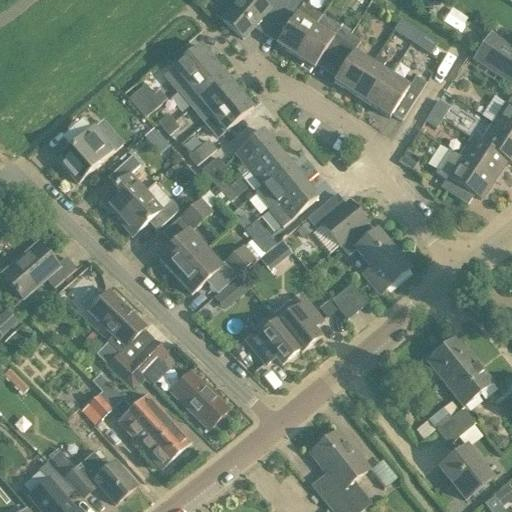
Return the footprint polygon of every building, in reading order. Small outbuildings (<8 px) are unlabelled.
[(291,0),(265,0),(260,6),(253,0),(241,0),(221,24),(242,42),(269,12),(280,19),(291,0)] [(291,0),(280,19),(289,25),(275,47),(294,60),(313,30),(313,29),(295,17),(303,6),(293,0),(291,0)] [(393,32),(430,56),(437,45),(400,21),(393,32)] [(350,36),(339,29),(331,42),(313,30),(294,60),(313,72),(328,49),(338,55),(350,36)] [(333,85),(352,97),(371,68),(370,67),(352,55),(360,43),(350,36),(338,55),(348,62),(333,85)] [(511,50),(490,37),(474,62),(511,86),(511,50)] [(176,95),(177,94),(213,64),(200,48),(162,79),(176,95)] [(370,109),(389,79),(380,73),(386,64),(376,58),(370,67),(371,68),(352,97),(370,109)] [(190,110),(226,80),(213,64),(177,94),(190,110)] [(415,79),(407,91),(389,79),(370,109),(389,121),(391,118),(401,124),(425,86),(415,79)] [(203,126),(239,96),(226,80),(190,110),(203,126)] [(144,121),(161,107),(145,87),(128,101),(144,121)] [(239,96),(203,126),(216,142),(252,112),(239,96)] [(511,97),(493,126),(511,138),(511,97)] [(431,114),(443,121),(449,111),(438,104),(431,114)] [(443,121),(431,114),(424,125),(436,132),(443,121)] [(167,117),(157,125),(163,132),(173,124),(167,117)] [(168,138),(179,130),(173,124),(163,132),(168,138)] [(511,138),(493,126),(481,145),(472,140),(472,141),(511,167),(511,138)] [(162,140),(153,130),(144,138),(152,148),(154,147),(162,140)] [(76,187),(112,155),(92,133),(56,165),(76,187)] [(248,173),(275,151),(261,134),(234,156),(242,167),(236,172),(241,179),(248,173)] [(511,167),(472,141),(459,160),(493,183),(505,164),(511,167)] [(196,169),(216,153),(208,142),(188,158),(196,169)] [(275,151),(248,173),(261,190),(262,191),(289,168),(275,151)] [(406,153),(399,164),(412,172),(419,161),(406,153)] [(467,208),(473,199),(480,203),(493,183),(459,160),(449,154),(434,176),(445,183),(439,191),(467,208)] [(117,220),(145,195),(129,177),(140,168),(131,158),(107,179),(116,189),(99,204),(109,215),(111,213),(117,220)] [(268,214),(303,185),(289,168),(262,191),(261,190),(254,196),(268,212),(267,213),(268,214)] [(221,196),(228,190),(219,181),(213,187),(221,196)] [(303,185),(268,214),(282,231),(317,202),(303,185)] [(228,190),(221,196),(230,206),(236,200),(228,190)] [(145,195),(117,220),(124,227),(122,229),(131,240),(148,225),(156,233),(180,212),(171,202),(160,212),(145,195)] [(200,201),(179,219),(192,233),(212,214),(200,201)] [(340,248),(366,226),(348,204),(329,221),(320,210),(306,221),(316,232),(322,227),(340,248)] [(244,234),(251,228),(242,218),(235,224),(244,234)] [(244,234),(265,257),(272,251),(273,250),(277,248),(256,223),(251,228),(244,234)] [(314,232),(307,223),(295,232),(302,241),(314,232)] [(355,251),(371,270),(363,277),(379,296),(409,272),(376,233),(374,235),(366,226),(340,248),(347,258),(355,251)] [(174,280),(204,253),(187,235),(158,262),(174,280)] [(272,251),(282,263),(290,256),(281,244),(273,250),(272,251)] [(65,260),(56,268),(37,247),(1,278),(22,302),(45,283),(53,292),(75,272),(65,260)] [(255,262),(242,248),(221,267),(222,268),(234,282),(255,262)] [(190,298),(219,270),(204,253),(174,280),(190,298)] [(234,282),(224,292),(235,304),(246,295),(234,282)] [(331,304),(347,324),(368,307),(352,287),(331,304)] [(88,315),(112,339),(106,345),(118,356),(117,357),(128,368),(152,343),(142,333),(143,332),(106,296),(88,315)] [(292,309),(286,302),(269,317),(277,327),(299,354),(299,355),(300,357),(319,341),(312,333),(322,326),(301,301),(292,309)] [(337,312),(329,302),(318,310),(327,320),(337,312)] [(0,321),(0,337),(1,338),(2,340),(6,337),(16,328),(6,316),(0,321)] [(268,316),(250,331),(255,336),(245,344),(265,369),(275,361),(281,369),(299,355),(299,354),(277,327),(269,317),(268,316)] [(27,343),(17,332),(4,344),(14,355),(27,343)] [(462,411),(493,387),(455,340),(425,365),(462,411)] [(128,368),(141,381),(165,356),(152,343),(128,368)] [(107,346),(107,345),(96,357),(107,368),(117,357),(118,356),(107,346)] [(128,368),(117,357),(107,368),(106,369),(131,392),(141,381),(128,368)] [(207,434),(228,413),(190,375),(169,396),(207,434)] [(89,386),(113,405),(121,395),(98,376),(89,386)] [(94,428),(112,412),(98,398),(81,414),(94,428)] [(133,412),(175,460),(190,446),(148,399),(133,412)] [(415,432),(423,442),(435,432),(461,412),(460,412),(458,413),(451,404),(415,432)] [(175,460),(133,412),(118,426),(160,473),(175,460)] [(447,447),(473,427),(461,412),(435,432),(447,447)] [(354,485),(369,473),(355,454),(353,456),(337,435),(309,457),(324,477),(310,488),(328,511),(363,511),(371,506),(354,485)] [(464,504),(491,482),(466,450),(439,472),(464,504)] [(114,466),(107,472),(93,455),(75,470),(58,451),(46,461),(82,502),(97,489),(114,509),(135,490),(114,466)] [(371,467),(384,485),(395,477),(383,459),(371,467)] [(28,499),(39,511),(71,511),(62,501),(71,493),(46,464),(38,472),(37,472),(20,487),(29,498),(28,499)] [(502,511),(501,509),(511,500),(511,493),(508,488),(484,507),(487,511),(502,511)]
